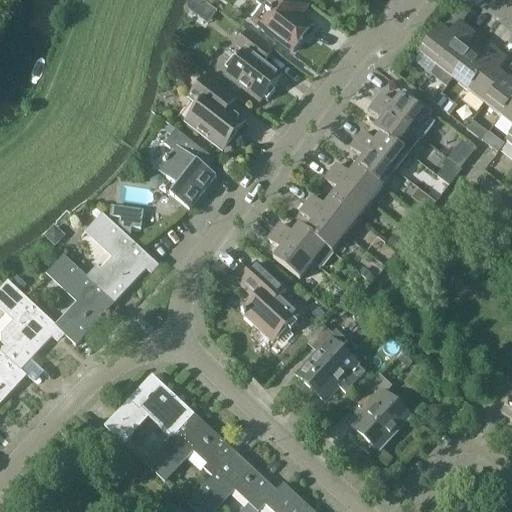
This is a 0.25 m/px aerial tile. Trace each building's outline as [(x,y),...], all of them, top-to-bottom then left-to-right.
[(202,0),(192,0),(188,8),(210,21),(217,8),(202,0)] [(253,23),(292,53),(302,40),(298,37),(308,24),(300,17),(308,7),(298,0),(258,0),(256,3),(264,9),(253,23)] [(436,68),(467,29),(459,23),(450,35),(441,28),(420,55),(436,68)] [(467,29),(436,68),(452,81),(474,54),(465,47),(475,35),(467,29)] [(274,91),(271,89),(280,77),(263,63),(271,53),(247,34),(236,48),(243,53),(225,77),(259,104),(263,99),(266,101),(274,91)] [(474,54),(452,81),(468,93),(499,54),(491,47),(482,60),(474,54)] [(499,54),(468,93),(484,106),(506,78),(497,72),(507,60),(499,54)] [(511,83),(506,78),(484,106),(500,118),(511,103),(511,83)] [(235,135),(244,124),(228,111),(235,102),(206,79),(189,100),(199,108),(186,124),(220,150),(233,133),(235,135)] [(436,124),(427,117),(431,113),(414,100),(410,105),(401,97),(394,106),(381,96),(375,104),(414,134),(422,141),(436,124)] [(456,109),(440,97),(434,105),(449,117),(456,109)] [(511,103),(500,118),(511,127),(511,103)] [(414,134),(375,104),(369,112),(382,122),(375,131),(381,136),(382,135),(401,151),(401,150),(414,134)] [(179,211),(183,209),(188,213),(215,178),(206,171),(213,161),(176,131),(164,146),(173,153),(157,173),(170,183),(163,193),(170,199),(169,203),(170,207),(174,211),(179,211)] [(356,142),(395,172),(408,155),(401,150),(401,151),(382,135),(381,136),(375,144),(362,134),(356,142)] [(395,172),(356,142),(350,150),(363,160),(356,168),(382,188),(395,172)] [(460,170),(466,162),(454,154),(449,161),(460,170)] [(331,174),(369,204),(382,188),(356,168),(350,176),(337,166),(331,174)] [(369,204),(331,174),(325,182),(337,192),(331,200),(357,220),(369,204)] [(306,206),(344,236),(357,220),(331,200),(325,208),(312,198),(306,206)] [(344,236),(306,206),(300,214),(312,224),(306,232),(305,233),(331,253),(344,236)] [(97,268),(86,280),(93,286),(114,305),(146,271),(149,274),(156,266),(101,215),(87,230),(115,256),(101,271),(97,268)] [(119,227),(130,237),(132,229),(141,231),(141,225),(120,222),(119,227)] [(274,234),(312,264),(321,271),(333,255),(331,253),(305,233),(306,232),(299,227),(292,236),(280,226),(274,234)] [(312,264),(274,234),(267,241),(280,251),(273,260),(299,281),(312,264)] [(387,244),(397,251),(403,243),(394,236),(387,244)] [(93,286),(86,280),(63,258),(49,272),(80,301),(55,328),(58,332),(75,347),(114,305),(93,286)] [(272,344),(297,316),(278,298),(284,290),(256,264),(237,284),(254,300),(241,315),(272,344)] [(0,354),(21,373),(58,332),(55,328),(7,284),(0,291),(0,305),(15,319),(0,336),(0,344),(5,349),(0,353),(0,354)] [(304,344),(314,354),(317,357),(311,364),(308,361),(295,375),(322,400),(335,385),(345,394),(365,373),(340,350),(347,343),(335,331),(331,335),(321,326),(304,344)] [(407,370),(418,359),(407,349),(397,360),(407,370)] [(0,405),(26,377),(21,373),(0,354),(0,405)] [(379,453),(411,419),(385,394),(392,387),(380,376),(361,395),(373,406),(352,429),(379,453)] [(158,429),(170,441),(193,417),(150,377),(103,428),(122,446),(132,435),(129,432),(147,412),(161,426),(158,429)] [(511,399),(501,416),(511,422),(511,399)] [(188,451),(215,476),(234,456),(193,417),(170,441),(146,467),(160,480),(188,451)] [(258,511),(264,507),(275,494),(274,494),(234,456),(215,476),(187,506),(193,511),(208,511),(230,490),(249,508),(245,511),(258,511)] [(306,511),(280,487),(274,494),(275,494),(264,507),(269,511),(306,511)]
